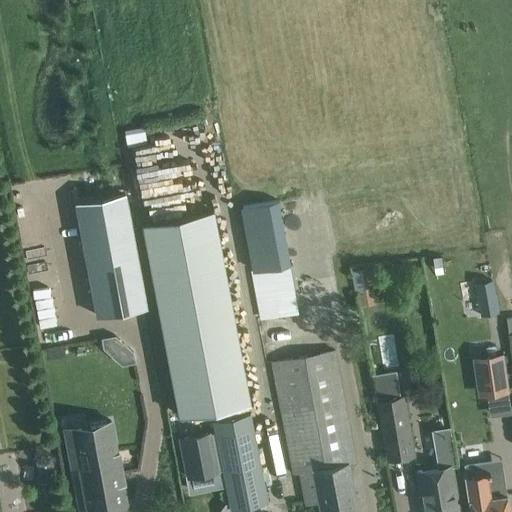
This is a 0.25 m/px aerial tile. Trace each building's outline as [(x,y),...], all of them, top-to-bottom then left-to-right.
[(143,126),(123,129),(126,146),(145,142),(143,126)] [(125,192),(75,201),(96,314),(146,305),(125,192)] [(252,271),(290,263),(277,199),(240,206),(252,271)] [(178,414),(249,401),(212,209),(142,222),(178,414)] [(491,279),(474,282),(481,314),(497,311),(493,287),(491,279)] [(373,290),(357,293),(360,306),(375,303),(373,290)] [(123,342),(112,355),(120,363),(135,359),(132,350),(123,342)] [(295,473),(299,472),(348,462),(355,461),(333,349),(274,361),(295,473)] [(481,353),(487,392),(507,388),(502,350),(481,353)] [(371,380),(375,399),(394,395),(391,376),(371,380)] [(402,394),(394,395),(375,399),(386,461),(413,456),(402,394)] [(215,430),(180,437),(187,475),(223,468),(226,487),(230,503),(226,504),(222,510),(222,511),(269,511),(264,511),(254,511),(252,502),(267,499),(263,480),(249,413),(213,420),(215,430)] [(127,511),(110,420),(62,429),(77,511),(127,511)] [(357,511),(348,462),(299,472),(301,484),(305,504),(318,501),(320,511),(357,511)] [(459,511),(458,500),(452,465),(416,471),(422,506),(422,511),(459,511)] [(488,493),(487,484),(467,487),(470,511),(509,511),(506,490),(488,493)]
